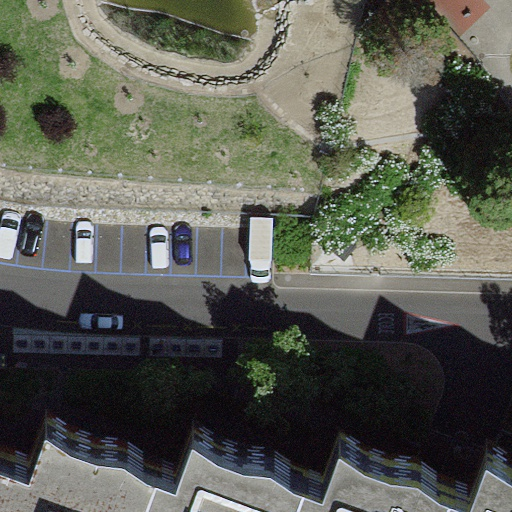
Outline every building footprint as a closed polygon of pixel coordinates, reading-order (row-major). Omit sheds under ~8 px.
[(31,451),(10,444),(0,473),(0,511),(136,511),(158,453),(129,435),(100,431),(70,422),(48,404),(31,451)] [(177,460),(158,453),(136,511),(287,511),(305,463),(274,443),(247,442),(215,430),(193,414),(177,460)] [(323,469),(305,463),(287,511),(436,511),(451,471),(419,451),(393,450),(365,440),(341,423),(323,469)] [(472,478),(451,471),(436,511),(511,511),(511,449),(510,449),(489,432),(472,478)] [(0,473),(10,444),(0,437),(0,473)]
